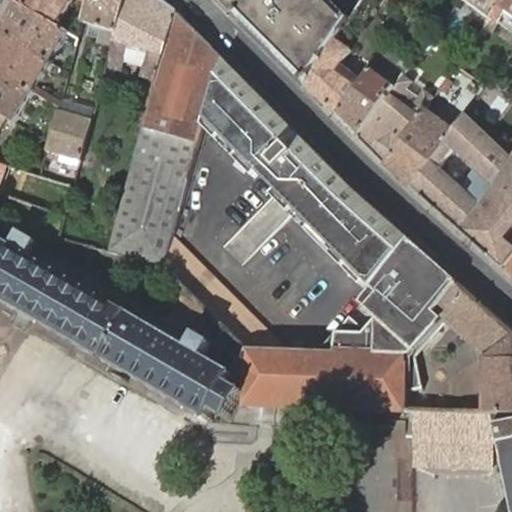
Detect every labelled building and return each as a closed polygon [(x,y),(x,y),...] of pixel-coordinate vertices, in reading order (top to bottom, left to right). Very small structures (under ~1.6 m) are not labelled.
[(78,0),(90,7),(92,0),(21,0),(18,5),(65,32),(69,27),(67,26),(62,23),(75,0),(78,0)] [(79,6),(89,12),(90,7),(78,0),(75,0),(62,23),(67,26),(79,6)] [(128,0),(92,0),(90,7),(89,12),(86,24),(93,26),(103,30),(100,41),(99,44),(115,49),(119,34),(128,0)] [(146,91),(155,94),(177,14),(158,0),(128,0),(119,34),(115,49),(109,68),(123,72),(126,62),(131,44),(150,50),(146,68),(142,78),(149,81),(146,91)] [(221,0),(236,14),(244,0),(221,0)] [(244,0),(236,14),(306,85),(337,40),(349,22),(348,20),(332,5),(332,4),(327,0),(244,0)] [(410,0),(386,0),(411,17),(415,12),(419,6),(410,0)] [(506,0),(462,0),(491,21),(493,20),(504,3),(506,0)] [(511,0),(506,0),(504,3),(493,20),(499,24),(499,23),(507,13),(511,16),(511,0)] [(1,35),(53,65),(67,41),(79,48),(81,41),(71,35),(65,32),(18,5),(1,35)] [(511,16),(507,13),(499,23),(511,31),(511,16)] [(155,94),(111,254),(120,257),(164,268),(166,269),(174,239),(207,124),(225,61),(177,14),(155,94)] [(417,16),(408,28),(420,37),(429,25),(417,16)] [(89,37),(100,41),(103,30),(93,26),(89,37)] [(1,35),(0,36),(0,73),(36,94),(61,109),(63,103),(39,89),(53,65),(1,35)] [(337,40),(306,85),(340,119),(365,83),(361,80),(356,86),(338,74),(343,67),(353,51),(337,40)] [(131,44),(126,62),(146,68),(150,50),(131,44)] [(382,60),(396,71),(404,61),(389,49),(382,60)] [(340,119),(361,139),(398,89),(406,77),(413,68),(404,61),(396,71),(382,60),(374,71),(365,83),(340,119)] [(376,288),(412,243),(350,185),(225,61),(207,124),(376,288)] [(361,80),(343,67),(338,74),(356,86),(361,80)] [(0,73),(0,114),(9,120),(18,125),(36,94),(0,73)] [(361,139),(388,167),(427,111),(436,99),(430,96),(425,103),(410,92),(415,84),(406,77),(398,89),(361,139)] [(449,81),(443,90),(448,94),(454,84),(449,81)] [(425,103),(430,96),(415,84),(410,92),(425,103)] [(61,109),(61,112),(94,121),(97,111),(64,102),(63,103),(61,109)] [(388,167),(414,190),(441,153),(456,133),(427,111),(388,167)] [(50,151),(49,153),(83,163),(94,121),(61,112),(51,145),(50,151)] [(0,114),(0,136),(9,120),(0,114)] [(482,205),(462,232),(505,270),(511,261),(511,158),(505,152),(489,137),(468,116),(456,133),(441,153),(449,160),(455,152),(479,175),(465,191),(482,205)] [(449,160),(442,170),(465,191),(479,175),(455,152),(449,160)] [(0,195),(3,196),(8,178),(5,177),(8,168),(0,165),(0,195)] [(238,263),(278,233),(263,214),(224,244),(238,263)] [(230,422),(247,394),(248,383),(237,378),(205,359),(214,345),(199,336),(212,315),(187,290),(168,321),(37,244),(38,242),(21,232),(12,247),(0,239),(0,298),(18,309),(34,318),(106,361),(110,363),(133,377),(194,413),(210,421),(210,422),(216,414),(230,422)] [(166,269),(187,290),(212,315),(249,352),(250,354),(292,355),(174,239),(166,269)] [(408,375),(408,393),(424,389),(422,375),(417,352),(425,351),(440,335),(439,316),(437,314),(443,307),(461,285),(412,243),(376,288),(364,303),(380,315),(370,329),(353,317),(338,335),(336,355),(342,354),(409,357),(408,375)] [(164,268),(120,257),(118,265),(161,276),(164,268)] [(437,314),(439,316),(487,360),(490,357),(495,353),(511,340),(511,330),(492,312),(489,310),(461,285),(443,307),(437,314)] [(490,357),(487,360),(485,361),(485,415),(495,415),(511,415),(511,340),(495,353),(490,357)] [(407,412),(408,393),(408,375),(409,357),(342,354),(336,355),(335,356),(292,355),(250,354),(249,352),(248,383),(247,394),(247,407),(251,407),(278,408),(286,408),(301,408),(371,411),(396,412),(407,412)] [(416,412),(416,470),(496,472),(495,444),(500,444),(497,428),(496,427),(495,415),(485,415),(456,414),(416,412)] [(511,423),(496,427),(497,428),(500,444),(502,454),(504,462),(506,472),(507,479),(511,498),(511,500),(511,423)]
